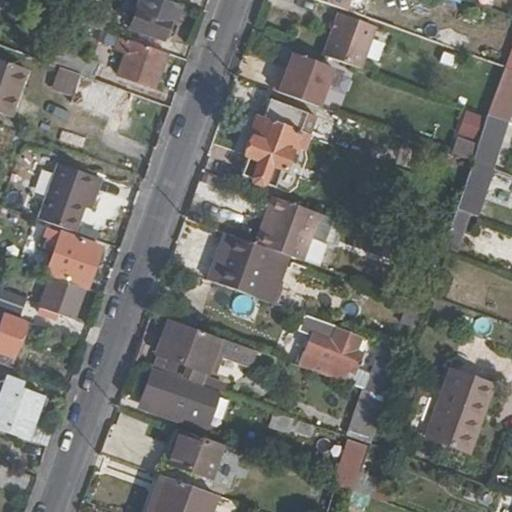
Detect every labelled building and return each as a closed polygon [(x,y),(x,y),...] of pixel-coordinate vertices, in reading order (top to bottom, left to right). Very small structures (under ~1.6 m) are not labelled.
[(175,21),(182,4),(171,0),(140,0),(131,25),(164,36),(171,19),(175,21)] [(313,0),(363,18),(369,0),(313,0)] [(338,14),(323,56),(361,70),(375,28),(338,14)] [(154,85),(166,52),(130,39),(118,73),(154,85)] [(279,75),(273,90),(319,107),(320,107),(333,69),(293,53),(283,77),(279,75)] [(91,76),(96,64),(68,54),(64,65),(91,76)] [(18,94),(27,69),(0,59),(0,110),(7,113),(14,92),(18,94)] [(133,93),(57,65),(50,84),(75,94),(73,101),(123,119),(133,93)] [(306,114),(270,99),(262,119),(255,137),(250,136),(244,154),(247,156),(241,174),(250,177),(253,184),(262,187),(266,183),(276,187),(282,168),(284,169),(306,114)] [(475,140),(482,115),(465,111),(458,135),(475,140)] [(469,158),(474,144),(457,137),(451,151),(469,158)] [(40,217),(77,231),(86,207),(92,191),(99,193),(104,179),(60,162),(40,217)] [(92,191),(86,207),(93,209),(99,193),(92,191)] [(255,242),(273,248),(302,258),(318,212),(282,199),(271,195),(265,213),(270,214),(265,230),(260,229),(255,242)] [(455,251),(469,213),(455,208),(441,246),(455,251)] [(265,213),(260,229),(265,230),(270,214),(265,213)] [(89,284),(102,246),(64,232),(49,269),(89,284)] [(232,233),(215,281),(256,295),(273,248),(255,242),(232,233)] [(422,303),(425,293),(438,255),(427,251),(411,297),(422,303)] [(76,318),(88,289),(52,276),(42,306),(76,318)] [(309,334),(298,365),(344,381),(346,375),(349,369),(355,371),(368,337),(338,326),(339,325),(301,311),(295,328),(309,334)] [(0,314),(0,362),(12,367),(26,324),(0,314)] [(217,336),(168,319),(156,351),(158,352),(153,365),(220,389),(224,378),(203,370),(204,369),(205,369),(211,353),(247,365),(252,349),(217,336)] [(368,389),(388,396),(398,367),(379,359),(370,384),(368,389)] [(475,414),(486,380),(449,367),(425,436),(468,451),(481,415),(475,414)] [(148,402),(145,409),(176,420),(189,384),(149,369),(139,398),(148,402)] [(344,381),(368,389),(370,384),(346,375),(344,381)] [(492,382),(486,380),(475,414),(481,415),(492,382)] [(45,396),(7,382),(0,399),(0,429),(28,440),(34,425),(45,396)] [(136,406),(145,409),(148,402),(139,398),(136,406)] [(287,432),(289,427),(293,417),(274,410),(268,425),(287,432)] [(310,434),(313,425),(293,417),(289,427),(310,434)] [(28,440),(50,447),(55,432),(34,425),(28,440)] [(345,447),(349,438),(313,425),(310,434),(345,447)] [(223,444),(180,428),(168,462),(211,478),(223,444)] [(371,443),(349,436),(349,438),(345,447),(335,471),(337,473),(333,483),(354,491),(371,443)] [(163,475),(149,511),(209,511),(216,494),(163,475)] [(361,511),(365,496),(349,492),(344,511),(361,511)]
